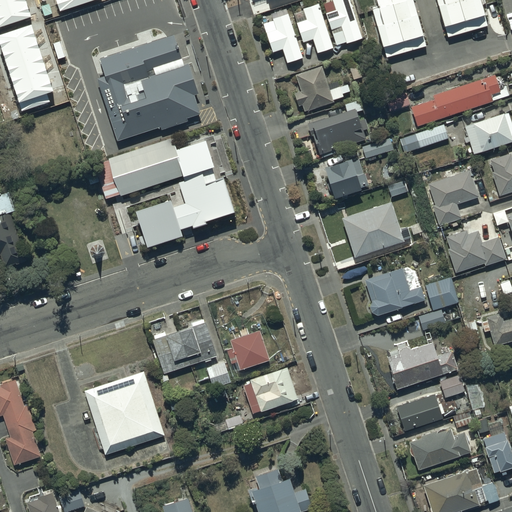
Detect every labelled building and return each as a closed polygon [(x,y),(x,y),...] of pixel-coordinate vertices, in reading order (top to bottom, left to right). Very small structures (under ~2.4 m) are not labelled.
[(26,0),(0,0),(0,27),(31,17),(26,0)] [(55,0),(60,12),(94,0),(55,0)] [(159,0),(134,0),(120,4),(130,35),(170,23),(164,4),(161,5),(159,0)] [(332,0),(333,3),(324,5),(337,47),(346,44),(347,46),(365,41),(352,0),(332,0)] [(407,2),(406,0),(376,0),(379,9),(373,11),(386,59),(427,48),(414,0),(407,2)] [(486,27),(478,0),(437,0),(448,38),(486,27)] [(106,1),(85,8),(90,21),(111,14),(106,1)] [(309,22),(298,26),(305,45),(314,42),(318,56),(334,50),(320,7),(305,12),(309,22)] [(304,61),(289,18),(275,23),(279,33),(269,36),(275,55),(284,52),(289,66),(304,61)] [(31,24),(0,34),(0,45),(22,111),(50,101),(47,92),(53,90),(31,24)] [(187,64),(183,65),(173,34),(98,59),(104,75),(96,78),(117,140),(160,126),(161,130),(189,120),(188,117),(200,113),(194,93),(197,92),(187,64)] [(358,64),(348,67),(353,80),(363,76),(358,64)] [(323,68),(297,77),(302,93),(296,95),(300,108),(303,107),(305,113),(334,104),(323,68)] [(500,76),(494,78),(493,74),(431,95),(433,99),(409,107),(415,126),(478,105),(507,96),(500,76)] [(405,90),(384,97),(389,111),(409,104),(405,90)] [(346,109),(309,121),(315,139),(313,140),(318,153),(365,137),(362,129),(368,127),(364,117),(358,119),(355,110),(362,108),(359,98),(344,103),(346,109)] [(502,111),(464,124),(467,133),(463,134),(465,140),(468,139),(472,151),(511,138),(511,136),(511,118),(509,110),(503,113),(502,111)] [(19,118),(7,122),(12,136),(24,132),(19,118)] [(442,123),(399,136),(404,150),(447,137),(442,123)] [(389,136),(361,146),(365,158),(393,148),(389,136)] [(136,205),(148,241),(181,231),(179,225),(234,207),(222,172),(215,174),(203,137),(178,145),(175,137),(95,163),(105,195),(181,170),(183,176),(178,177),(185,200),(172,204),(169,194),(136,205)] [(350,153),(324,161),(333,192),(368,181),(365,170),(362,171),(357,155),(351,157),(350,153)] [(509,154),(490,160),(493,171),(489,172),(497,196),(511,190),(511,157),(511,158),(509,154)] [(448,177),(427,184),(434,205),(432,206),(438,225),(460,218),(455,204),(477,197),(469,170),(465,171),(465,169),(447,174),(448,177)] [(387,185),(390,196),(411,189),(407,178),(387,185)] [(0,257),(3,267),(25,259),(10,211),(17,209),(11,190),(0,193),(0,257)] [(89,191),(64,199),(79,247),(104,239),(89,191)] [(389,202),(340,218),(352,257),(403,241),(402,240),(409,238),(404,222),(396,224),(389,202)] [(503,210),(491,214),(495,225),(505,222),(511,243),(511,214),(505,217),(503,210)] [(448,236),(445,237),(448,249),(446,249),(454,273),(483,263),(484,266),(505,259),(497,237),(481,242),(477,231),(467,234),(466,230),(460,232),(459,230),(447,234),(448,236)] [(421,231),(412,235),(416,246),(425,243),(421,231)] [(388,271),(363,279),(370,301),(368,307),(369,312),(375,316),(423,299),(419,286),(408,289),(401,269),(388,273),(388,271)] [(450,277),(423,285),(430,310),(458,302),(450,277)] [(511,289),(508,280),(498,284),(506,304),(511,302),(511,289)] [(466,289),(458,293),(466,308),(474,304),(466,289)] [(440,309),(417,316),(421,330),(444,323),(440,309)] [(500,313),(485,317),(486,321),(481,322),(484,332),(489,330),(493,346),(511,340),(511,317),(502,320),(500,313)] [(475,321),(466,324),(470,339),(479,336),(475,321)] [(203,323),(179,332),(192,366),(216,357),(203,323)] [(178,332),(153,341),(166,375),(190,366),(178,332)] [(259,334),(229,343),(239,371),(268,362),(259,334)] [(396,388),(454,369),(448,352),(435,356),(431,343),(409,350),(408,345),(396,348),(398,354),(386,357),(396,388)] [(223,362),(205,368),(211,388),(230,381),(223,362)] [(295,401),(285,370),(248,383),(259,413),(295,401)] [(142,372),(83,391),(104,455),(163,436),(142,372)] [(460,375),(438,381),(443,398),(465,391),(460,375)] [(195,380),(184,385),(189,396),(200,391),(195,380)] [(16,381),(0,385),(0,418),(4,417),(10,438),(2,441),(11,470),(40,461),(16,381)] [(433,394),(395,406),(402,430),(441,418),(440,414),(446,412),(443,402),(436,404),(433,394)] [(468,402),(453,407),(456,415),(471,410),(468,402)] [(452,418),(456,428),(473,422),(469,412),(452,418)] [(240,414),(213,424),(216,433),(243,424),(240,414)] [(485,418),(474,421),(477,432),(488,429),(485,418)] [(420,438),(408,442),(415,469),(469,452),(463,432),(452,435),(450,429),(435,433),(435,431),(419,436),(420,438)] [(498,472),(500,471),(501,474),(506,473),(504,470),(511,467),(511,458),(503,432),(483,439),(485,447),(483,447),(491,472),(498,469),(498,472)] [(301,511),(301,509),(312,506),(306,486),(295,489),(290,472),(280,475),(278,467),(257,474),(260,483),(250,486),(258,511),(301,511)] [(476,467),(421,484),(422,488),(414,490),(417,500),(425,497),(429,511),(452,511),(477,504),(477,502),(485,500),(486,504),(496,501),(491,482),(481,485),(476,467)] [(505,478),(494,482),(499,499),(511,496),(505,478)] [(78,487),(57,495),(63,511),(65,511),(85,505),(78,487)] [(37,499),(25,503),(28,511),(58,511),(51,492),(36,497),(37,499)] [(191,511),(186,498),(159,507),(161,511),(191,511)]
